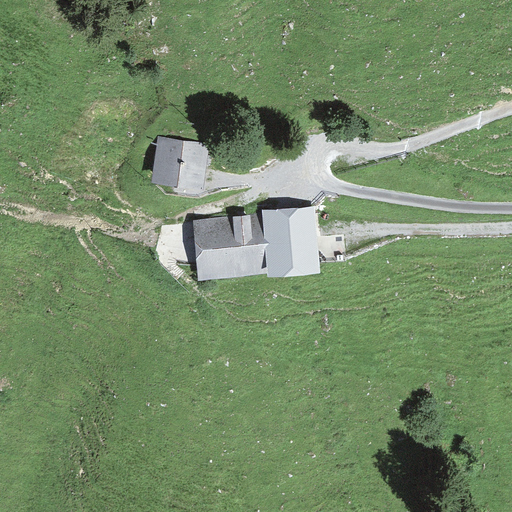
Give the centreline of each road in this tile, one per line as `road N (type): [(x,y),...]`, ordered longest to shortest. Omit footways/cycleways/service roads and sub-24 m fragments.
road 1 (track): [(0,208),(156,224),(314,173)]
road 2 (track): [(511,108),(391,150),(331,144),(319,150),(314,173)]
road 3 (track): [(314,173),(345,189),(511,207)]
